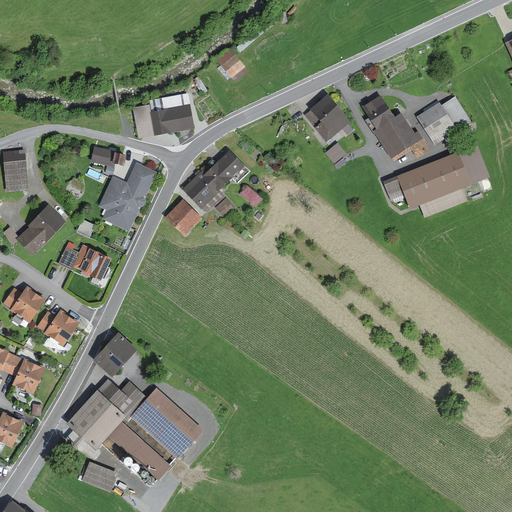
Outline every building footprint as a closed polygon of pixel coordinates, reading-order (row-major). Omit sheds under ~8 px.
[(245,70),(229,50),(218,59),(234,79),(245,70)] [(380,97),(363,108),(378,132),(395,121),(380,97)] [(326,98),(305,116),(327,141),(348,123),(326,98)] [(469,121),(454,98),(418,121),(432,144),(469,121)] [(136,115),(139,137),(192,128),(189,107),(136,115)] [(378,132),(375,134),(390,158),(417,141),(401,117),(395,121),(378,132)] [(346,154),(337,143),(325,154),(334,165),(346,154)] [(478,144),(382,181),(390,202),(404,197),(409,210),(420,205),(425,217),(467,201),(463,190),(492,178),(478,144)] [(113,165),(116,154),(97,149),(94,160),(113,165)] [(23,151),(3,153),(6,189),(26,187),(23,151)] [(242,166),(227,152),(202,176),(216,190),(242,166)] [(114,178),(101,207),(108,210),(104,219),(127,229),(152,175),(136,167),(128,185),(114,178)] [(202,176),(186,191),(206,212),(222,197),(216,190),(202,176)] [(262,200),(247,187),(241,194),(256,207),(262,200)] [(236,208),(227,199),(216,208),(225,218),(236,208)] [(182,202),(167,218),(183,234),(199,218),(182,202)] [(63,224),(46,208),(16,238),(32,254),(63,224)] [(79,227),(92,233),(97,221),(85,215),(79,227)] [(109,260),(82,247),(79,253),(73,265),(100,278),(109,260)] [(67,248),(61,259),(69,263),(73,265),(79,253),(67,248)] [(42,300),(25,289),(21,295),(12,308),(11,310),(28,321),(42,300)] [(13,290),(4,303),(12,308),(21,295),(18,293),(13,290)] [(47,312),(38,326),(46,331),(55,318),(52,315),(47,312)] [(76,323),(59,312),(55,318),(46,331),(45,333),(62,344),(76,323)] [(116,334),(94,357),(111,374),(133,351),(116,334)] [(22,362),(6,355),(0,367),(0,368),(9,373),(16,376),(22,362)] [(42,369),(23,360),(22,362),(16,376),(12,383),(31,392),(42,369)] [(107,381),(69,423),(96,448),(108,436),(121,422),(129,414),(145,397),(131,383),(121,394),(107,381)] [(145,397),(129,414),(177,457),(200,432),(152,389),(145,397)] [(42,406),(33,405),(31,415),(41,417),(42,406)] [(0,442),(10,446),(21,422),(1,414),(0,416),(0,442)] [(121,422),(108,436),(156,480),(168,466),(121,422)] [(117,476),(87,466),(82,481),(112,491),(117,476)] [(145,476),(145,474),(145,472),(144,471),(143,470),(141,469),(140,470),(138,470),(137,472),(137,473),(137,475),(138,477),(139,478),(141,478),(143,478),(144,477),(145,476)] [(152,482),(152,480),(152,479),(151,477),(150,476),(148,476),(146,476),(145,477),(144,478),(143,480),(144,482),(144,483),(146,484),(147,485),(149,484),(151,483),(152,482)]
